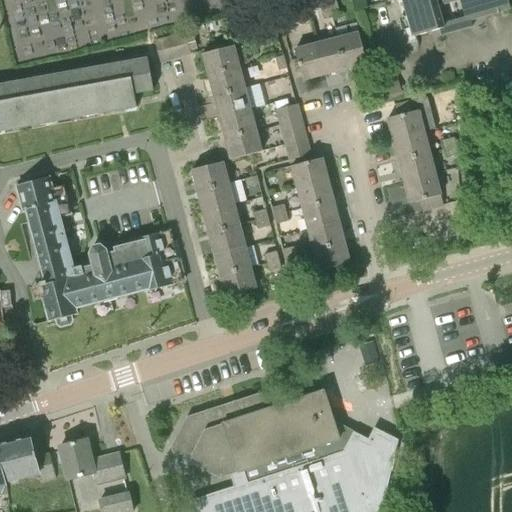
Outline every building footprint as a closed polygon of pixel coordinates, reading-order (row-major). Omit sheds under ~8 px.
[(506,10),(504,5),(507,0),(402,0),(413,37),(440,30),(442,36),(446,35),(443,24),(438,7),(461,1),(465,18),(468,28),(473,27),(471,21),(510,10),(510,9),(506,10)] [(328,4),(332,16),(340,14),(337,2),(328,4)] [(324,18),(332,16),(328,4),(321,6),(324,18)] [(303,24),(310,21),(308,9),(299,12),(303,24)] [(217,29),(215,21),(209,22),(211,31),(217,29)] [(367,64),(362,45),(359,33),(338,38),(346,70),(367,64)] [(160,63),(191,55),(191,53),(186,34),(155,42),(160,63)] [(325,75),(346,70),(338,38),(316,44),(325,75)] [(303,81),(325,75),(316,44),(295,49),(303,81)] [(209,76),(242,67),(236,46),(203,55),(209,76)] [(280,71),(288,69),(284,57),(276,59),(280,71)] [(124,110),(137,107),(134,94),(154,91),(149,65),(0,91),(0,132),(5,131),(4,127),(18,125),(19,129),(31,126),(31,122),(44,120),(45,124),(58,122),(57,118),(71,115),(71,119),(84,117),(83,113),(97,110),(98,114),(110,112),(110,108),(124,106),(124,110)] [(214,97),(247,88),(242,67),(209,76),(214,97)] [(379,86),(384,102),(403,96),(398,80),(379,86)] [(220,118),(252,110),(247,88),(214,97),(220,118)] [(435,103),(432,94),(420,98),(422,107),(435,103)] [(287,100),(275,102),(276,110),(289,107),(287,100)] [(393,140),(424,132),(416,101),(415,101),(395,106),(398,116),(388,119),(393,140)] [(281,120),(300,115),(297,105),(278,110),(281,120)] [(225,139),(258,131),(252,110),(220,118),(225,139)] [(281,120),(284,131),(303,125),(300,115),(281,120)] [(284,131),(286,141),(306,135),(303,125),(284,131)] [(254,154),(263,152),(258,131),(225,139),(231,160),(254,154)] [(399,162),(430,153),(424,132),(393,140),(399,162)] [(286,141),(289,151),(309,146),(306,135),(286,141)] [(444,150),(457,146),(454,138),(442,142),(444,150)] [(289,151),(292,161),(312,156),(309,146),(289,151)] [(457,146),(444,150),(446,158),(459,155),(457,146)] [(405,183),(435,175),(430,153),(399,162),(405,183)] [(297,188),(328,180),(323,159),(291,167),(297,188)] [(229,184),(228,182),(223,162),(192,171),(198,192),(229,184)] [(444,206),(439,187),(435,175),(405,183),(410,204),(421,201),(423,211),(444,206)] [(260,185),(257,177),(245,180),(248,188),(260,185)] [(64,187),(53,189),(50,178),(16,187),(23,213),(27,212),(45,283),(41,284),(42,285),(40,286),(50,322),(56,320),(58,325),(61,328),(71,325),(72,321),(71,317),(78,315),(76,309),(106,301),(116,299),(145,291),(145,292),(172,285),(171,284),(185,280),(170,231),(158,235),(158,234),(140,239),(141,241),(114,248),(115,253),(108,255),(106,250),(100,246),(93,248),(90,255),(93,267),(75,272),(60,218),(71,215),(64,187)] [(303,209),(334,201),(328,180),(297,188),(303,209)] [(203,213),(234,205),(229,184),(198,192),(203,213)] [(308,230),(339,222),(334,201),(303,209),(308,230)] [(209,234),(240,226),(234,205),(203,213),(209,234)] [(275,217),(286,214),(284,206),(273,208),(275,217)] [(256,221),(268,218),(266,210),(254,213),(256,221)] [(286,214),(275,217),(277,225),(288,222),(286,214)] [(268,218),(256,221),(258,230),(270,227),(268,218)] [(314,251),(345,243),(339,222),(308,230),(314,251)] [(214,255),(245,247),(240,226),(209,234),(214,255)] [(314,251),(314,253),(320,272),(350,264),(345,243),(314,251)] [(220,276),(251,268),(245,247),(214,255),(220,276)] [(284,250),(286,258),(298,255),(296,247),(284,250)] [(267,264),(279,261),(277,252),(265,255),(267,264)] [(298,255),(286,258),(288,267),(300,264),(298,255)] [(279,261),(267,264),(270,271),(281,268),(279,261)] [(257,289),(251,270),(251,268),(220,276),(225,297),(257,289)] [(11,307),(9,291),(0,292),(0,300),(1,308),(11,307)] [(0,300),(0,326),(3,326),(8,332),(15,331),(15,330),(14,330),(12,307),(11,307),(1,308),(0,300)] [(378,361),(372,342),(360,346),(366,365),(378,361)] [(176,455),(221,478),(229,476),(232,487),(189,502),(192,511),(380,511),(383,503),(399,440),(370,425),(364,438),(334,423),(324,392),(267,410),(261,393),(187,417),(173,445),(173,446),(172,447),(172,448),(172,450),(173,452),(173,453),(174,454),(176,455)] [(57,480),(50,455),(37,459),(32,438),(0,446),(0,461),(7,487),(7,484),(16,482),(40,475),(43,485),(57,480)] [(98,485),(106,483),(125,478),(119,454),(92,461),(87,440),(74,444),(73,441),(64,443),(65,446),(60,447),(65,466),(69,482),(96,475),(98,485)] [(0,496),(9,494),(7,487),(0,461),(0,496)] [(133,511),(129,492),(99,500),(101,511),(133,511)]
